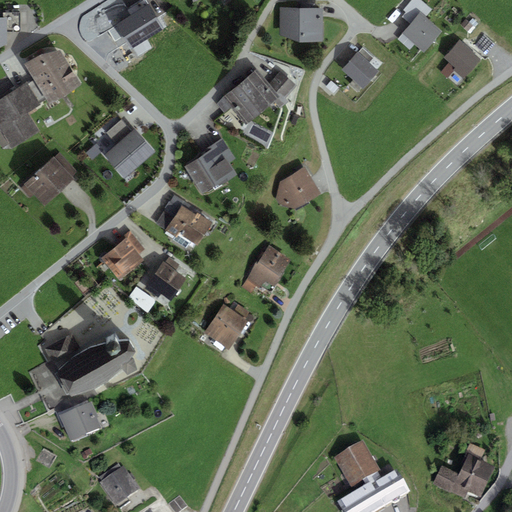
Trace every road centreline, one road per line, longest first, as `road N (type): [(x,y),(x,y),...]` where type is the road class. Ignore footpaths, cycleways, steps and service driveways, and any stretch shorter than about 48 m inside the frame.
road 1 (residential): [(203,511),(337,216),(313,90),(353,28),(329,7)]
road 2 (primary): [(234,511),(337,311),(388,234),(511,111)]
road 3 (residential): [(60,22),(163,124),(170,160),(152,191),(0,315)]
